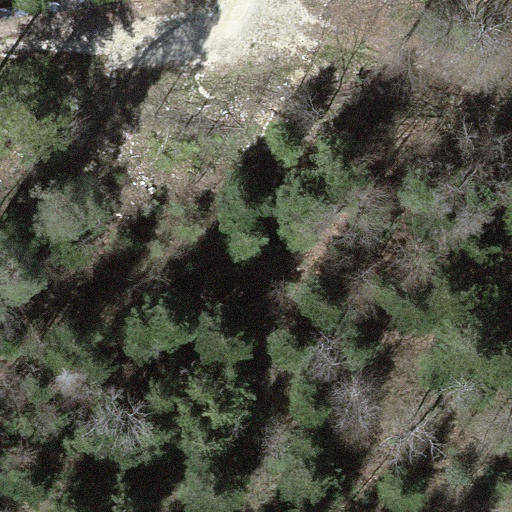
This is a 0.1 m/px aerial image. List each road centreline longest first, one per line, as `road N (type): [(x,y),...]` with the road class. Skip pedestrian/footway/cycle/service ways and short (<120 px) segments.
road 1 (track): [(237,7),(397,59),(511,76)]
road 2 (track): [(0,40),(148,40),(199,30),(240,0)]
